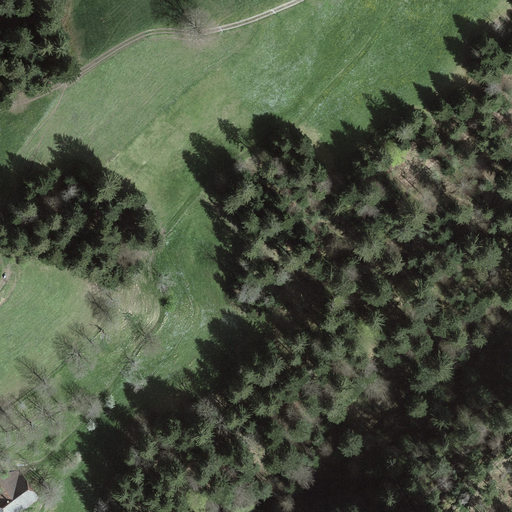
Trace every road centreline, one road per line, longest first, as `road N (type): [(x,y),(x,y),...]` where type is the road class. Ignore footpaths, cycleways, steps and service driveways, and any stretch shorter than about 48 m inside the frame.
road 1 (track): [(0,107),(52,89),(151,31),(214,30),(297,0)]
road 2 (track): [(399,0),(308,113),(248,151)]
